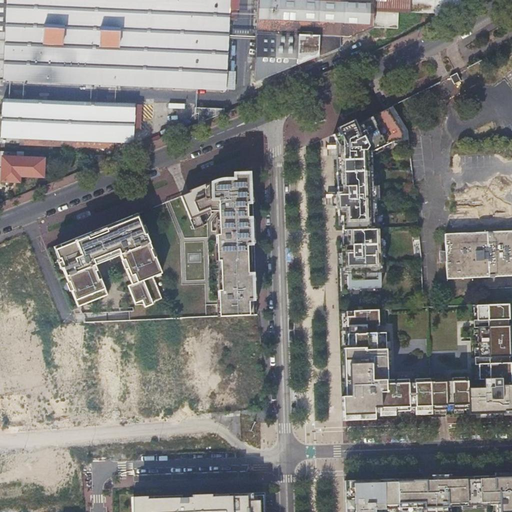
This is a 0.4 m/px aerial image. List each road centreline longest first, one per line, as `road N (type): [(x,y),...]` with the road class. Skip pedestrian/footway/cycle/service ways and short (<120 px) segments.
road 1 (secondary): [(0,226),(270,115)]
road 2 (residential): [(284,428),(276,152)]
road 3 (residential): [(276,152),(284,428)]
road 4 (residential): [(253,461),(203,428),(0,441)]
road 5 (secondary): [(270,115),(419,47),(499,0)]
road 6 (residential): [(253,461),(104,470),(99,511)]
road 7 (residential): [(511,443),(337,452)]
road 8 (residential): [(337,452),(511,452)]
